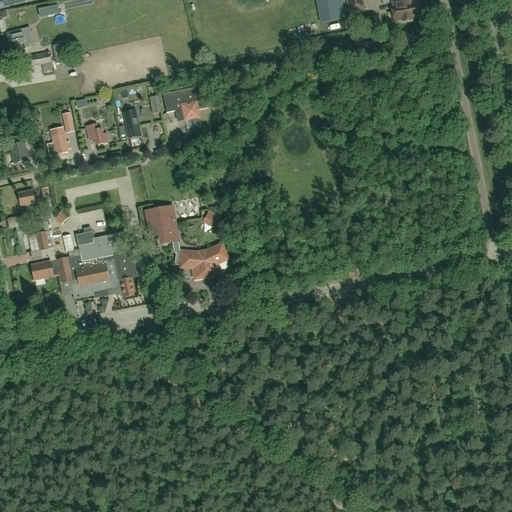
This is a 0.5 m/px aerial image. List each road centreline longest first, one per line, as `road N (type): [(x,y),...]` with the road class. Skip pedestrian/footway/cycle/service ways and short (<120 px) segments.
road 1 (unknown): [(0,397),(125,364),(176,336),(263,340),(325,335),(348,324),(392,330),(442,296),(485,286),(511,293)]
road 2 (unclassified): [(17,349),(495,257)]
road 3 (unclassified): [(495,257),(443,0)]
road 4 (residential): [(0,182),(167,145)]
